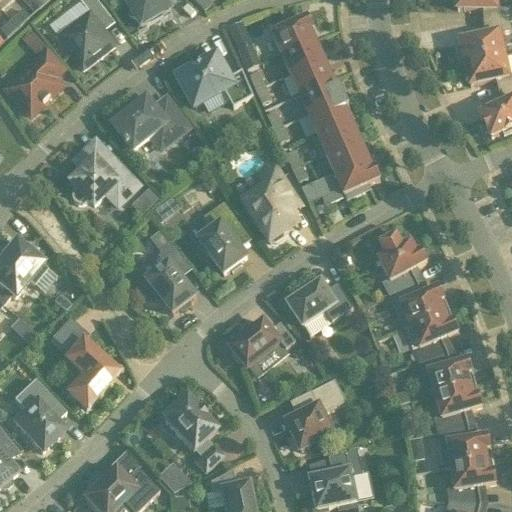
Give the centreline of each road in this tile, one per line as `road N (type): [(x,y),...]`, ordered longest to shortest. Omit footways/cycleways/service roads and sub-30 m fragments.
road 1 (residential): [(8,195),(44,147),(144,65),(271,0)]
road 2 (residential): [(180,357),(296,266),(449,184)]
road 3 (residential): [(26,511),(180,357)]
road 4 (tertiary): [(449,184),(399,96),(382,49),(379,0)]
road 5 (residential): [(283,511),(244,419),(180,357)]
road 6 (tertiary): [(511,307),(449,184)]
